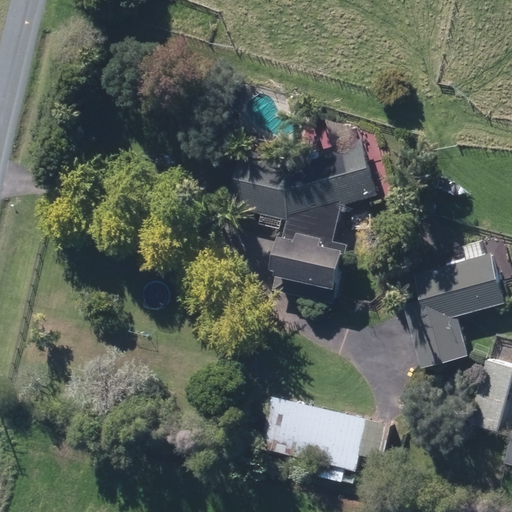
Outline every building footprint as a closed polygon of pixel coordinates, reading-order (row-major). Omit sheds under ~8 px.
[(335,145),(290,157),(244,147),(232,205),(289,218),(378,194),(363,138),(358,139),(354,124),(327,118),(335,145)] [(276,290),(337,303),(348,246),(278,232),(272,263),(281,265),(276,290)] [(447,261),(449,265),(485,255),(481,241),(464,246),(467,256),(447,261)] [(485,255),(449,265),(416,273),(422,297),(405,302),(422,366),(468,354),(457,314),(505,301),(492,253),(485,255)] [(470,434),(491,440),(493,430),(499,431),(511,385),(511,365),(487,358),(470,422),(473,423),(470,434)] [(318,474),(343,480),(346,468),(356,470),(364,438),(384,443),(388,424),(368,419),(369,416),(273,394),(261,447),(322,461),(318,474)] [(116,511),(131,463),(41,438),(20,511),(116,511)] [(211,511),(218,482),(138,463),(126,511),(211,511)]
